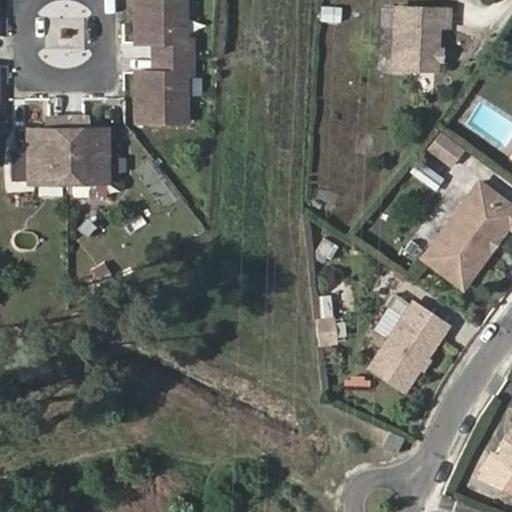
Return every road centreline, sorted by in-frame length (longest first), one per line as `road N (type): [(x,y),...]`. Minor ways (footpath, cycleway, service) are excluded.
road 1 (residential): [(26,0),(15,24),(21,58),(64,85),(96,76),(117,49),(117,15),(108,0)]
road 2 (residential): [(379,511),(424,466),(511,332)]
